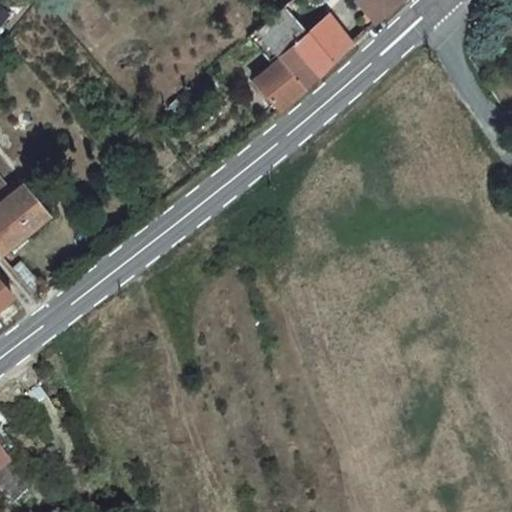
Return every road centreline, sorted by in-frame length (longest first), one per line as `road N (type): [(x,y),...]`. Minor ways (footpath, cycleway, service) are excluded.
road 1 (secondary): [(426,14),(244,168),(0,356)]
road 2 (unclassified): [(426,14),(511,147)]
